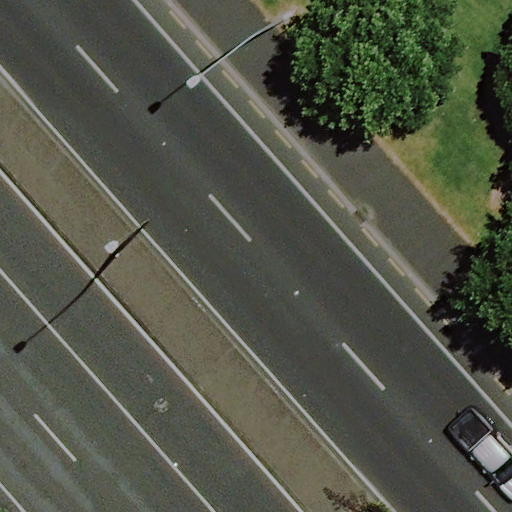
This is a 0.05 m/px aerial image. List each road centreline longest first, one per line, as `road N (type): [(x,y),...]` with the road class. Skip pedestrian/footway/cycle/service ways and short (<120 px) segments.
road 1 (secondary): [(40,0),(495,511)]
road 2 (secondary): [(146,511),(0,342)]
